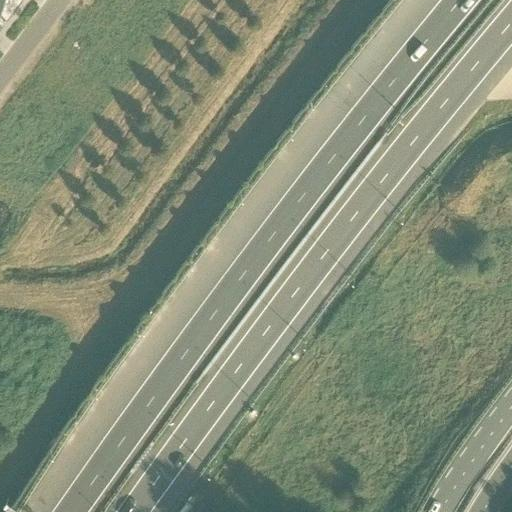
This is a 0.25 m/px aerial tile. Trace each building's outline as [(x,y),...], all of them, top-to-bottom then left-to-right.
[(130,0),(110,0),(104,7),(135,31),(148,14),(130,0)] [(130,0),(148,14),(158,0),(130,0)] [(104,7),(91,24),(122,48),(135,31),(104,7)] [(91,24),(78,42),(108,66),(122,48),(91,24)] [(59,66),(45,84),(76,108),(90,90),(59,66)] [(45,84),(32,101),(63,125),(76,108),(45,84)] [(32,101),(19,119),(50,142),(63,125),(32,101)] [(19,119),(6,136),(36,160),(50,142),(19,119)]
